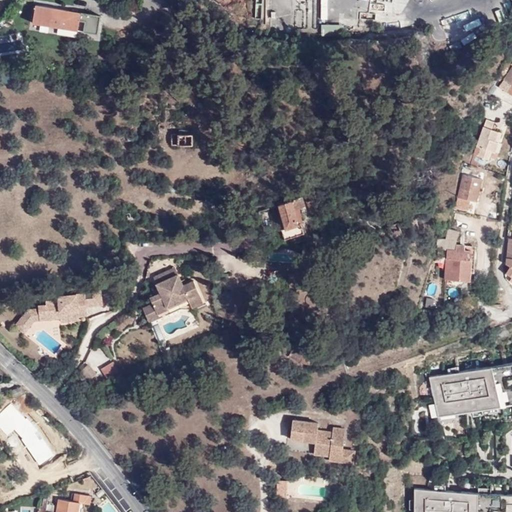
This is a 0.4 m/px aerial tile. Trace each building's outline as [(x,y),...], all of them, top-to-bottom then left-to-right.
[(33,23),(97,33),(100,16),(36,5),(33,23)] [(440,42),(470,32),(465,19),(436,29),(440,42)] [(321,25),(321,37),(342,35),(341,24),(321,25)] [(507,61),(502,70),(504,72),(509,64),(510,63),(507,61)] [(509,64),(504,72),(508,74),(500,87),(511,94),(511,63),(510,63),(509,64)] [(495,142),(498,143),(501,134),(492,130),(494,123),(487,120),(477,147),(482,148),(479,157),(489,161),(492,152),(495,142)] [(171,144),(191,144),(191,133),(186,133),(186,129),(177,129),(177,133),(170,133),(171,144)] [(458,197),(477,201),(481,179),(463,175),(458,197)] [(308,187),(302,190),(305,198),(311,195),(308,187)] [(304,205),(302,196),(295,198),(294,195),(285,198),(285,200),(279,202),(285,226),(282,228),(285,238),(303,231),(300,222),(302,221),(298,208),(304,205)] [(306,200),(312,214),(318,211),(312,198),(306,200)] [(409,209),(411,219),(418,217),(417,209),(417,208),(409,209)] [(386,226),(391,237),(402,232),(398,222),(386,226)] [(440,238),(437,249),(447,250),(447,249),(455,249),(456,243),(456,237),(448,237),(446,237),(446,238),(440,238)] [(447,249),(447,250),(445,279),(470,280),(472,250),(465,250),(455,249),(447,249)] [(153,277),(156,284),(177,274),(174,267),(153,277)] [(231,289),(240,281),(232,273),(223,280),(231,289)] [(292,288),(307,288),(306,273),(290,274),(292,288)] [(160,293),(155,295),(150,298),(153,304),(142,308),(147,321),(158,317),(157,313),(168,309),(166,306),(186,298),(188,300),(192,308),(203,303),(193,281),(186,285),(182,286),(179,281),(177,274),(156,284),(159,290),(160,293)] [(92,298),(93,306),(101,305),(99,289),(91,290),(91,293),(92,298)] [(86,315),(85,307),(84,298),(83,294),(57,296),(57,300),(45,302),(45,306),(37,306),(37,309),(27,311),(33,321),(59,318),(77,316),(86,315)] [(85,307),(93,306),(92,298),(84,298),(85,307)] [(166,306),(168,309),(188,300),(186,298),(166,306)] [(488,310),(502,304),(502,302),(487,302),(486,310),(488,310)] [(33,321),(27,311),(15,326),(23,333),(33,321)] [(300,361),(311,366),(316,357),(304,351),(300,361)] [(105,377),(119,373),(115,361),(101,366),(105,377)] [(511,362),(429,377),(436,417),(511,403),(511,362)] [(82,370),(90,379),(96,373),(88,364),(82,370)] [(19,396),(27,392),(20,386),(8,392),(11,398),(19,396)] [(290,441),(311,443),(311,440),(315,440),(315,443),(314,455),(330,457),(329,461),(342,462),(343,450),(345,430),(332,429),(332,433),(317,432),(318,425),(292,422),(290,441)] [(355,451),(343,450),(342,462),(353,463),(355,451)] [(286,496),(286,480),(278,480),(277,496),(286,496)] [(511,511),(511,494),(509,494),(414,488),(414,511),(511,511)] [(59,498),(58,505),(56,511),(83,511),(85,502),(90,503),(91,495),(76,492),(74,500),(59,498)] [(40,511),(56,511),(58,505),(47,503),(47,506),(42,505),(40,511)]
